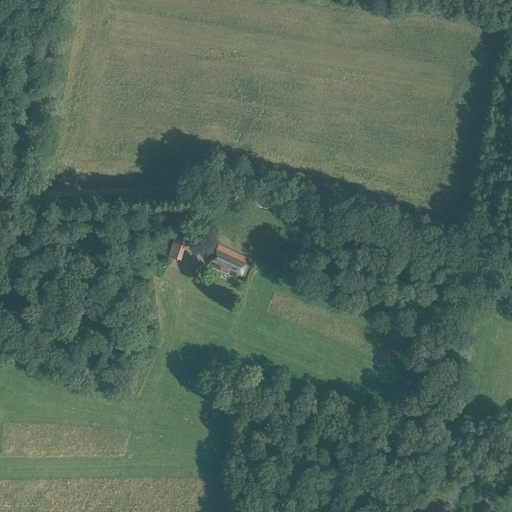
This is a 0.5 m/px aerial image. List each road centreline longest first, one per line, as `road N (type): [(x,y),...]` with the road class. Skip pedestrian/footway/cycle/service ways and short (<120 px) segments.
road 1 (track): [(0,192),(215,192),(483,259)]
road 2 (track): [(451,511),(445,443),(483,259)]
road 3 (track): [(483,259),(511,128)]
